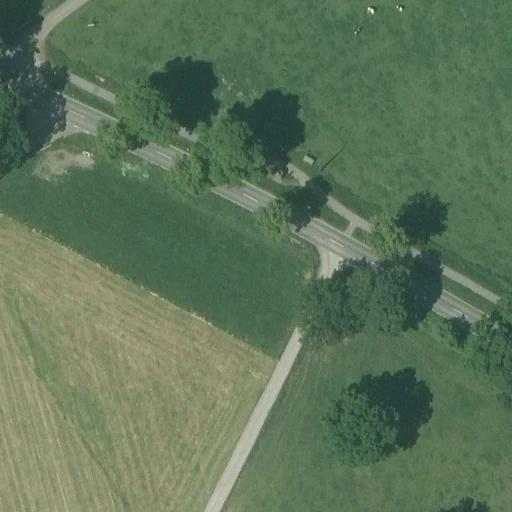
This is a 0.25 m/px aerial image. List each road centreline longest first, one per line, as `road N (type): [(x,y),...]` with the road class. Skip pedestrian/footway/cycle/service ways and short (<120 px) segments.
road 1 (secondary): [(511,344),(341,245),(0,82)]
road 2 (track): [(211,511),(341,245)]
road 3 (unclassified): [(89,0),(14,53),(0,80)]
